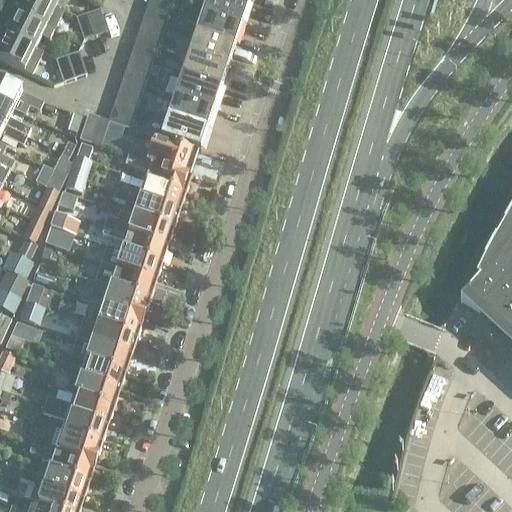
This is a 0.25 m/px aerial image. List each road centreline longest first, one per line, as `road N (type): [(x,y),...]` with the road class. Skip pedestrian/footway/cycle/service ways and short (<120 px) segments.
road 1 (residential): [(310,0),(135,511)]
road 2 (primary): [(366,0),(209,511)]
road 3 (tertiary): [(312,511),(412,227),(471,119),(511,65)]
road 4 (primary): [(262,511),(361,179)]
road 5 (primary): [(361,179),(467,40),(510,0)]
road 6 (primary): [(361,179),(414,0)]
